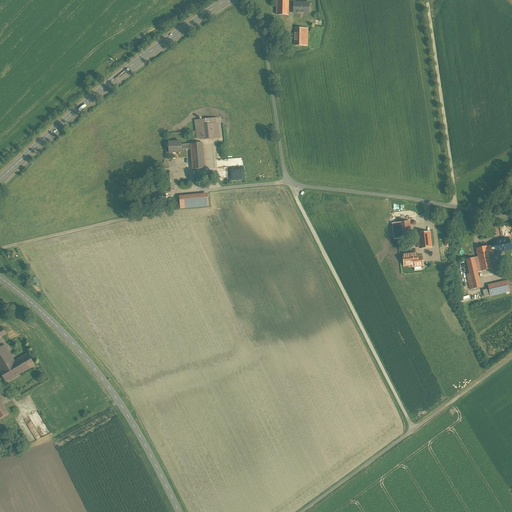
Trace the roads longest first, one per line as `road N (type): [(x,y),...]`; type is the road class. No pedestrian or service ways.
road 1 (tertiary): [(178,511),(114,394),(67,337),(0,277)]
road 2 (secondary): [(0,179),(113,78),(226,0)]
road 3 (unclassified): [(289,183),(413,430)]
road 4 (unclassified): [(511,219),(289,183)]
road 5 (track): [(426,0),(454,207)]
road 6 (unclassified): [(238,0),(263,31),(289,183)]
road 7 (track): [(165,208),(0,249)]
road 8 (unclassified): [(413,430),(303,511)]
road 9 (unclassified): [(289,183),(210,190),(165,208)]
road 10 (unclassified): [(511,356),(413,430)]
